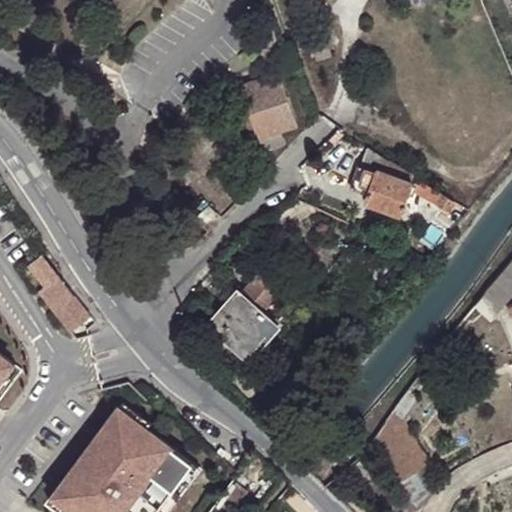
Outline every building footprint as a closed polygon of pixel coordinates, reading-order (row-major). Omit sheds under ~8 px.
[(309,49),(314,62),(326,60),(322,45),(309,49)] [(260,137),(284,129),(300,123),(282,72),(242,86),(260,137)] [(288,140),(284,129),(260,137),(264,148),(288,140)] [(418,177),(374,152),(368,165),(366,165),(357,186),(372,193),(370,199),(403,214),(414,190),(454,213),(459,203),(417,178),(418,177)] [(210,203),(196,216),(204,224),(217,211),(210,203)] [(262,224),(273,238),(314,214),(312,211),(297,204),(262,224)] [(244,237),(232,250),(250,269),(275,240),(273,238),(262,224),(253,229),(249,234),(244,237)] [(61,278),(44,257),(30,267),(47,289),(61,278)] [(511,299),(511,263),(493,284),(487,301),(499,314),(511,299)] [(259,334),(267,340),(278,328),(261,314),(283,287),(263,269),(240,295),(236,292),(208,322),(242,353),(259,334)] [(93,320),(61,278),(47,289),(41,294),(72,336),(93,320)] [(249,360),(267,340),(259,334),(242,353),(249,360)] [(0,403),(25,369),(0,350),(0,403)] [(405,413),(428,380),(420,371),(363,456),(369,462),(381,445),(403,415),(405,413)] [(147,429),(154,420),(125,400),(121,406),(137,418),(135,420),(147,429)] [(147,429),(135,420),(137,418),(121,406),(100,433),(107,438),(95,454),(88,450),(47,504),(56,511),(172,511),(204,471),(147,429)] [(381,445),(421,504),(439,482),(427,461),(431,459),(403,415),(381,445)] [(95,454),(107,438),(100,433),(88,450),(95,454)] [(233,477),(205,511),(228,511),(247,487),(233,477)]
